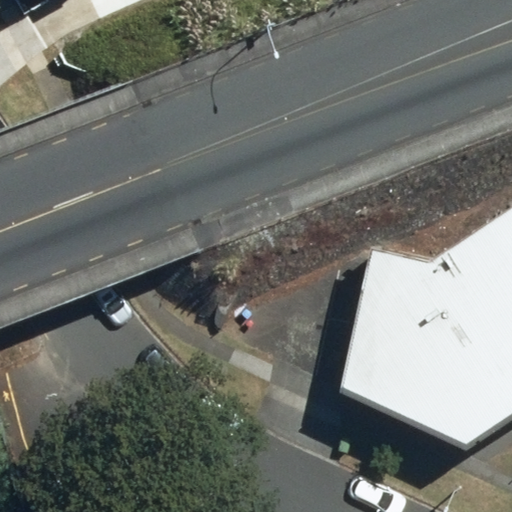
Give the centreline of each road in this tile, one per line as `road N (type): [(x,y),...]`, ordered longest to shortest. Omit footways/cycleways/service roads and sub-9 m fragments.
road 1 (residential): [(355,511),(150,405),(0,192)]
road 2 (secondary): [(0,229),(428,64)]
